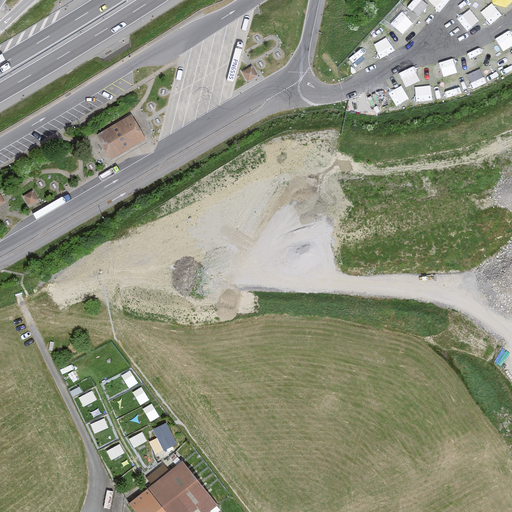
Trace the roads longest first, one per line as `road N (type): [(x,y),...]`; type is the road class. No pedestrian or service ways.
road 1 (motorway): [(0,93),(152,0)]
road 2 (motorway): [(106,0),(0,64)]
